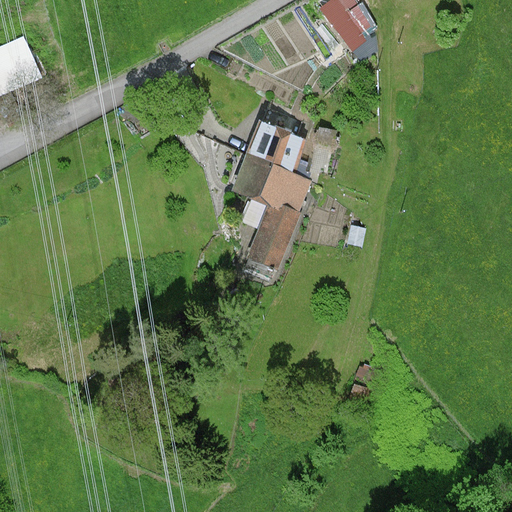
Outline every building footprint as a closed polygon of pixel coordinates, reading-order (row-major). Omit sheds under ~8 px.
[(357,0),(331,0),(319,9),(362,64),(378,55),(376,29),(357,0)] [(249,258),(276,269),(298,213),(312,178),(291,170),(303,139),(261,123),(256,137),(249,153),(241,173),(234,190),(270,204),(249,258)] [(367,228),(351,225),(348,244),(363,248),(367,228)] [(365,363),(361,366),(357,375),(369,379),(373,367),(365,363)] [(377,391),(356,385),(351,401),(373,409),(377,391)]
